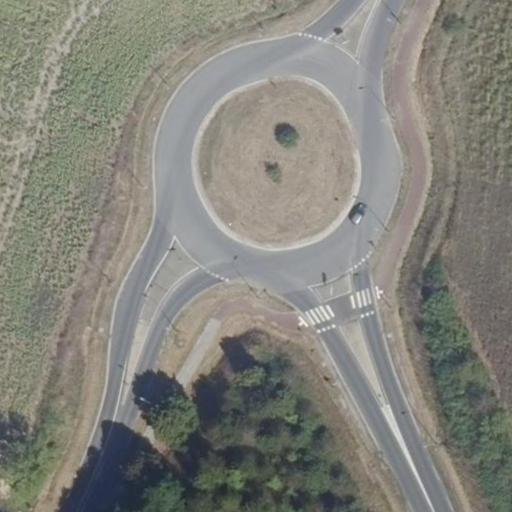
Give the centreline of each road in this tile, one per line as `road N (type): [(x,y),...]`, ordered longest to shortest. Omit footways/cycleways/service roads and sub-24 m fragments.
road 1 (tertiary): [(179,191),(134,288),(103,426),(68,511)]
road 2 (tertiary): [(88,511),(163,317),(196,283),(247,264)]
road 3 (secondary): [(420,480),(366,302),(368,221)]
road 4 (secondary): [(272,269),(320,317),(420,480)]
road 5 (secondary): [(287,62),(235,72),(206,92),(180,138),(179,191)]
